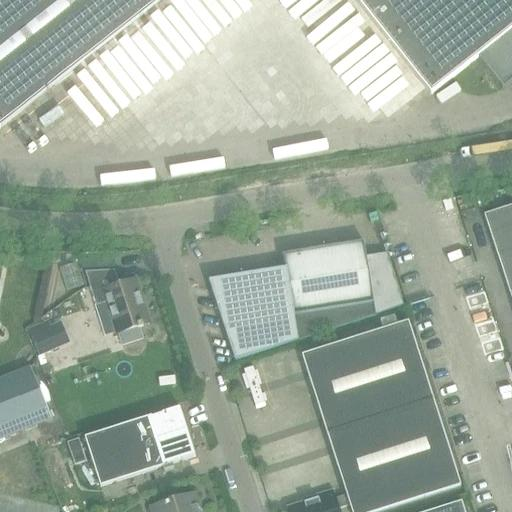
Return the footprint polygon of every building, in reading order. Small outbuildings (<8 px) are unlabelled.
[(511,0),(0,0),(0,129),(12,119),(163,0),(354,0),(429,94),(430,95),(475,59),(503,94),(511,86),(511,0)] [(511,206),(484,216),(511,301),(511,206)] [(285,269),(208,281),(233,363),(297,342),(403,307),(386,254),(366,257),(363,242),(283,255),(285,269)] [(96,307),(107,303),(117,335),(118,334),(122,347),(142,340),(139,329),(143,327),(142,327),(147,325),(148,326),(149,326),(138,294),(137,294),(135,287),(136,287),(134,281),(119,286),(114,271),(85,273),(96,307)] [(301,357),(326,434),(432,400),(408,323),(301,357)] [(0,380),(0,441),(51,420),(30,368),(0,380)] [(346,496),(349,506),(350,511),(381,511),(460,487),(432,400),(326,434),(346,496)] [(84,439),(100,488),(195,458),(179,408),(84,439)] [(169,503),(146,510),(146,511),(200,511),(195,495),(176,500),(169,502),(169,503)] [(332,496),(303,505),(289,509),(289,511),(337,511),(337,510),(349,506),(346,496),(334,500),(332,496)] [(464,511),(461,502),(429,511),(464,511)]
